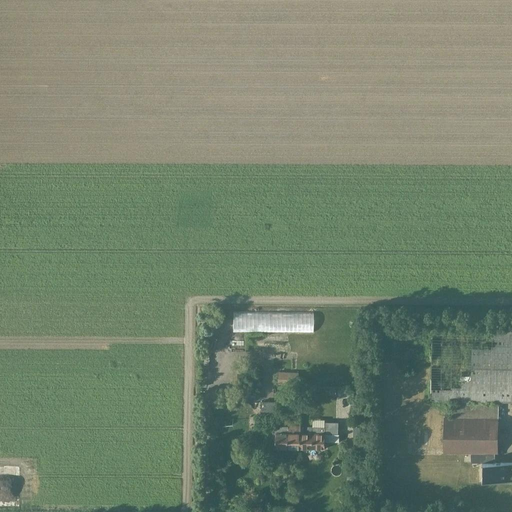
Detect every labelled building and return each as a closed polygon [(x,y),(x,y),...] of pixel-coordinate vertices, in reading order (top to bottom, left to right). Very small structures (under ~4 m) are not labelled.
[(313,312),(233,312),(233,333),(313,333),(313,312)] [(497,454),(497,404),(471,404),(471,402),(511,402),(511,331),(431,331),(430,401),(461,401),(461,404),(452,404),(452,418),(444,418),(443,453),(484,453),(484,463),(481,463),(481,482),(511,482),(511,463),(494,463),(494,454),(497,454)] [(297,385),(298,373),(277,372),(277,384),(297,385)] [(338,440),(338,422),(325,422),(325,427),(312,427),(311,449),(324,449),(324,440),(338,440)] [(299,448),(300,425),(288,425),(288,426),(287,448),(299,448)] [(306,433),(300,433),(300,425),(299,448),(311,449),(312,427),(307,427),(306,433)] [(287,448),(288,426),(281,426),(281,429),(272,429),(272,437),(275,437),(275,448),(287,448)]
